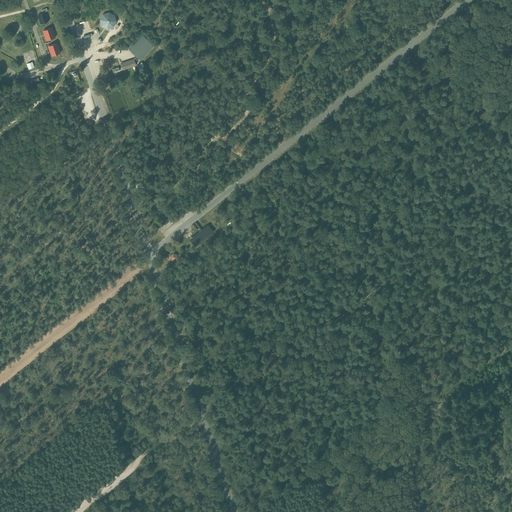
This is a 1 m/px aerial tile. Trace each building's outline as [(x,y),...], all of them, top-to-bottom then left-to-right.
[(100,14),(103,29),(107,28),(108,30),(117,28),(113,11),(100,14)] [(45,13),(37,15),(40,24),(48,21),(45,13)] [(14,26),(16,31),(18,30),(20,35),(26,33),(22,23),(14,26)] [(51,27),(42,31),(46,41),(55,37),(51,27)] [(122,63),(121,64),(123,70),(125,69),(136,65),(134,61),(139,59),(141,61),(154,46),(142,35),(129,50),(136,57),(134,59),(122,63)] [(57,43),(47,46),(51,57),(60,53),(57,43)] [(27,65),(36,62),(33,53),(24,56),(27,65)] [(156,215),(154,217),(160,224),(164,225),(169,221),(159,209),(154,213),(156,215)] [(208,225),(189,240),(195,247),(213,232),(208,225)]
